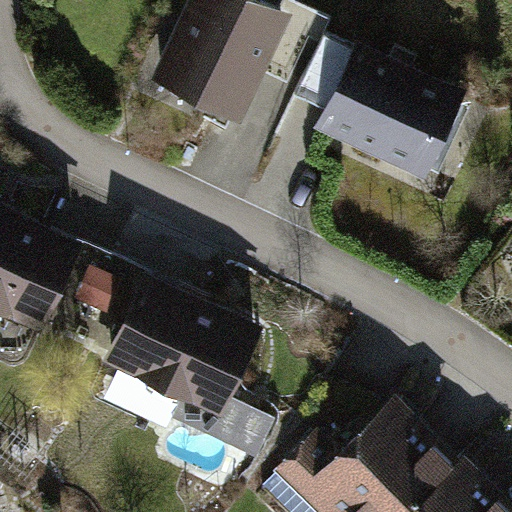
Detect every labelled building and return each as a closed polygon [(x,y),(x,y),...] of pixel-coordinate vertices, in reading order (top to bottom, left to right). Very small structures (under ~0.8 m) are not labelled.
[(300,1),(298,0),(179,0),(150,66),(249,111),(300,1)] [(486,91),(364,38),(321,135),(443,189),(486,91)] [(82,239),(0,201),(0,310),(40,329),(82,239)] [(276,328),(153,270),(111,358),(234,416),(276,328)] [(511,511),(511,494),(402,389),(300,495),(317,511),(511,511)]
